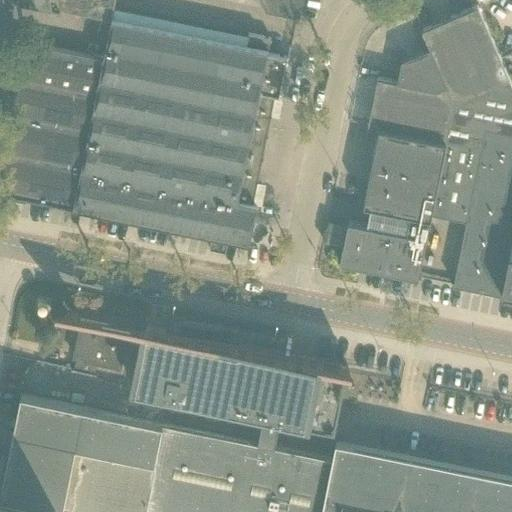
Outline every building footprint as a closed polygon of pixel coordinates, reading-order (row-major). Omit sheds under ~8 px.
[(24,0),(111,18),(114,0),(24,0)] [(261,0),(265,9),(295,15),(297,0),(261,0)] [(367,123),(379,126),(446,139),(454,103),(508,79),(477,5),(422,29),(430,47),(401,59),(396,80),(377,77),(370,112),(368,123),(367,123)] [(89,128),(73,206),(212,235),(227,238),(249,242),(257,203),(252,203),(275,94),(260,91),(267,53),(270,38),(248,34),(246,44),(112,17),(103,58),(89,128)] [(0,163),(0,191),(73,206),(89,128),(103,58),(25,42),(0,163)] [(286,57),(267,53),(260,91),(275,94),(279,95),(286,57)] [(453,284),(500,294),(501,290),(502,289),(511,238),(511,88),(508,79),(454,103),(446,139),(431,213),(466,220),(457,264),(453,284)] [(418,277),(431,213),(446,139),(379,126),(363,203),(371,205),(367,224),(348,221),(347,225),(329,222),(325,242),(343,245),(340,261),(418,277)] [(511,238),(502,289),(501,290),(507,291),(506,294),(505,293),(505,295),(511,296),(511,238)] [(352,366),(169,329),(56,306),(55,309),(145,327),(133,384),(334,425),(346,369),(351,370),(352,366)] [(37,360),(96,373),(97,373),(97,371),(94,370),(96,361),(125,367),(125,366),(120,365),(128,326),(104,321),(102,328),(80,324),(74,356),(77,357),(75,366),(37,359),(37,360)] [(0,511),(247,511),(262,441),(20,389),(18,402),(13,428),(0,490),(0,492),(0,493),(0,494),(0,511)] [(511,511),(511,474),(335,438),(331,455),(262,441),(247,511),(511,511)]
